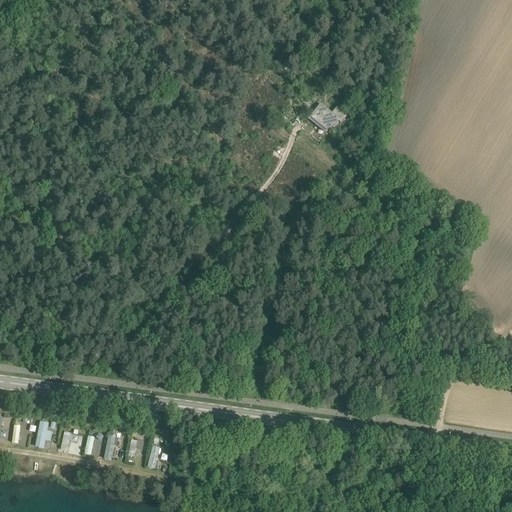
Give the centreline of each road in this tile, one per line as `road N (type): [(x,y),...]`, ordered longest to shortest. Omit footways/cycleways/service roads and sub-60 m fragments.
road 1 (tertiary): [(511,448),(0,380)]
road 2 (track): [(297,127),(270,182),(233,223),(222,250),(223,298)]
road 3 (track): [(223,298),(356,415)]
road 4 (track): [(511,334),(445,387),(431,436)]
